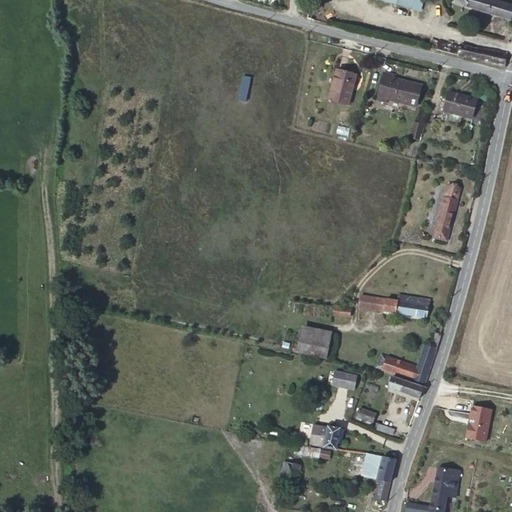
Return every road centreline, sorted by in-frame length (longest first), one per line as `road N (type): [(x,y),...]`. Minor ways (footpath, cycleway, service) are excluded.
road 1 (secondary): [(393,511),(509,79)]
road 2 (track): [(56,511),(42,159)]
road 3 (unclassified): [(509,79),(221,0)]
